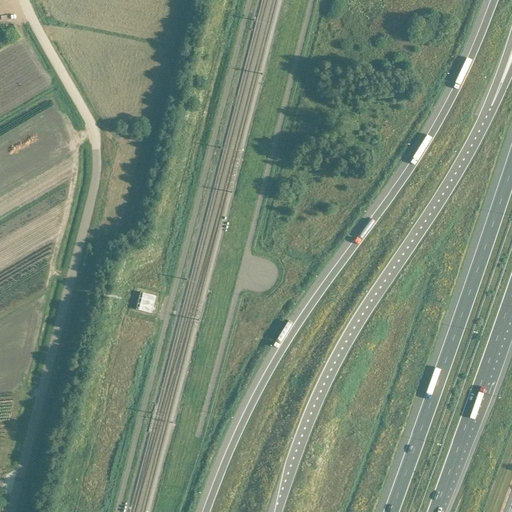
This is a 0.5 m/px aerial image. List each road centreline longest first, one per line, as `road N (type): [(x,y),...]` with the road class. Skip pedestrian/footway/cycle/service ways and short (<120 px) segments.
road 1 (motorway): [(493,0),(440,119),(288,334),(205,511)]
road 2 (unclassified): [(14,511),(98,170),(88,109),(27,0)]
road 3 (motorway): [(494,107),(348,342),(277,511)]
road 4 (motorway): [(511,166),(391,511)]
road 5 (motorway): [(434,511),(511,289)]
